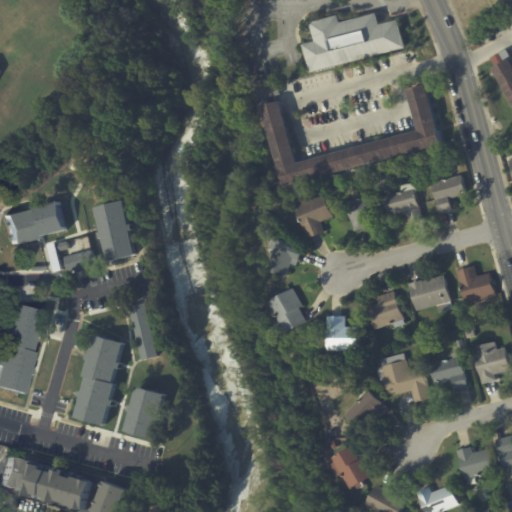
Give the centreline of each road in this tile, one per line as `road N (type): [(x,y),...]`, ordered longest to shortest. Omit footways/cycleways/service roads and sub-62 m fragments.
road 1 (secondary): [(430,0),(467,101),(511,279)]
road 2 (residential): [(342,269),(499,230)]
